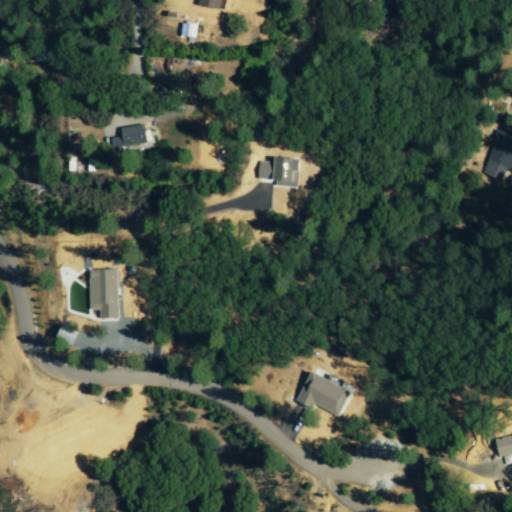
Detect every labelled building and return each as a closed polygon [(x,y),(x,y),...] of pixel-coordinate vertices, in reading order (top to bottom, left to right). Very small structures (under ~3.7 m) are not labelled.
[(201,0),(201,6),(222,9),(222,0),(201,0)] [(196,24),(181,23),(180,37),(195,38),(196,24)] [(111,138),(113,149),(147,143),(144,125),(120,128),(122,137),(111,138)] [(480,174),(501,181),(505,170),(511,172),(511,137),(496,131),(480,174)] [(118,270),(89,270),(89,311),(99,311),(99,319),(117,319),(118,270)] [(337,416),(350,391),(312,372),(297,402),(312,409),(315,405),(337,416)] [(511,436),(496,440),(500,457),(511,454),(511,436)]
